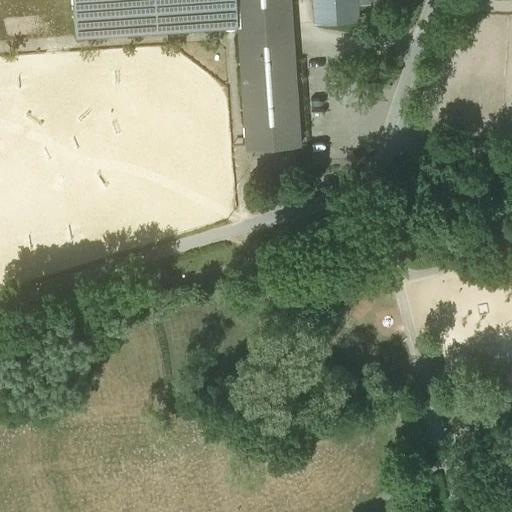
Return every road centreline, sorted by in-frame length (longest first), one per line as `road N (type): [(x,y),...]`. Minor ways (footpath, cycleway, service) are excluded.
road 1 (residential): [(389,139),(374,188),(0,302)]
road 2 (residential): [(389,139),(434,0)]
road 3 (residential): [(511,164),(389,139)]
